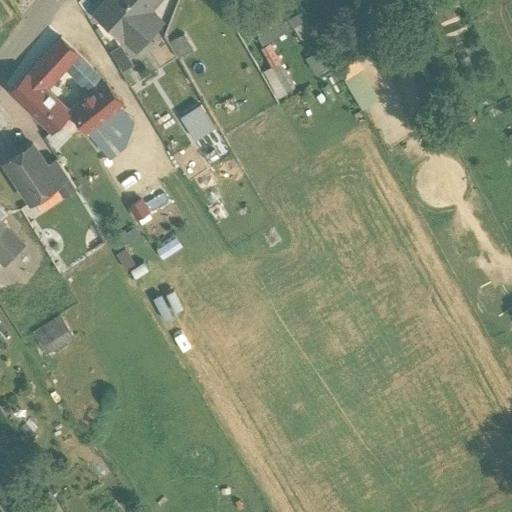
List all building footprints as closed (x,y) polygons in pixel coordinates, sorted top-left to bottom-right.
[(154,0),(114,0),(95,22),(134,58),(159,31),(146,19),(159,4),(154,0)] [(290,38),(304,30),(301,24),(287,32),(290,38)] [(287,43),(279,29),(254,44),(262,58),(287,43)] [(182,43),(169,51),(179,69),(192,61),(182,43)] [(60,49),(41,71),(56,87),(72,73),(79,67),(60,49)] [(275,108),(291,99),(267,56),(260,61),(270,79),(262,84),(275,108)] [(330,65),(361,123),(378,114),(347,56),(330,65)] [(315,85),(327,79),(319,65),(307,71),(315,85)] [(93,81),(79,67),(72,73),(97,98),(104,92),(93,81)] [(41,71),(28,85),(42,99),(56,87),(41,71)] [(108,87),(97,76),(93,81),(104,92),(108,87)] [(42,99),(28,85),(10,101),(51,139),(71,125),(42,99)] [(121,112),(104,92),(97,98),(71,120),(87,141),(121,112)] [(46,177),(31,155),(4,173),(30,212),(56,195),(57,194),(46,177)] [(55,170),(46,177),(57,194),(56,195),(63,206),(74,199),(55,170)] [(4,236),(0,239),(0,270),(2,273),(22,254),(4,236)] [(57,327),(30,344),(44,364),(70,347),(57,327)]
